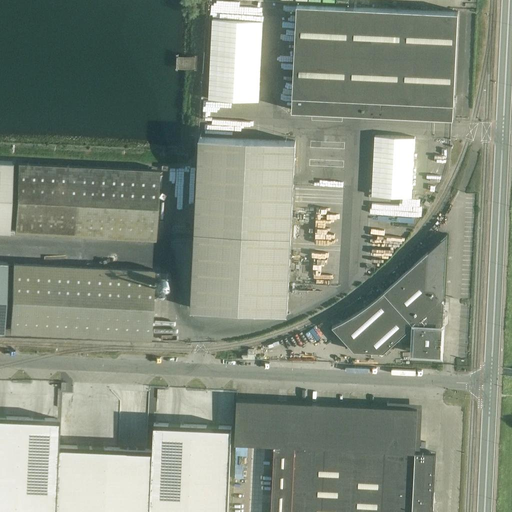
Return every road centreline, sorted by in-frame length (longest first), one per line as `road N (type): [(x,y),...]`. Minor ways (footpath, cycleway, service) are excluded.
road 1 (unclassified): [(0,360),(490,385)]
road 2 (tertiary): [(490,385),(509,0)]
road 3 (unknown): [(432,382),(434,422),(447,449),(444,511)]
road 4 (tertiary): [(484,511),(490,385)]
